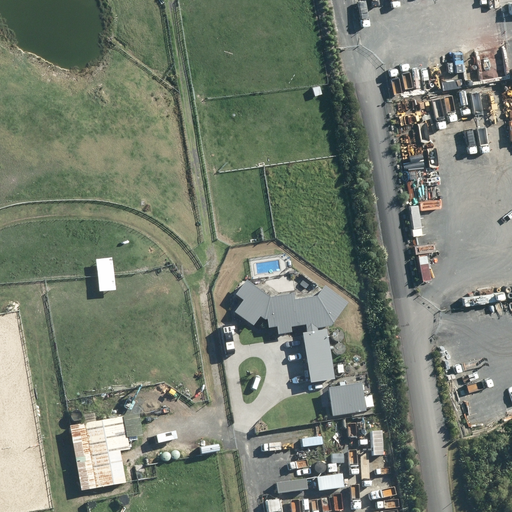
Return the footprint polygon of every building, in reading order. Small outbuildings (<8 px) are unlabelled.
[(335,326),(350,306),(326,288),(318,299),(295,301),(294,295),(277,295),(277,298),(270,298),(248,281),(235,297),(243,303),(234,314),(253,329),(262,319),(266,322),(266,330),(278,330),(278,336),(291,336),(291,329),(306,328),(307,335),(303,335),(310,385),(336,381),(328,332),(320,333),(320,330),(335,329),(335,326)] [(363,386),(329,389),(331,417),(366,414),(363,386)] [(74,447),(80,493),(127,486),(122,454),(130,453),(125,416),(71,424),(74,447)] [(359,451),(347,453),(349,467),(361,465),(359,451)] [(146,464),(133,466),(135,483),(148,481),(146,464)] [(341,474),(315,478),(317,492),(343,489),(341,474)] [(308,479),(275,483),(277,495),(309,491),(308,479)] [(298,496),(281,499),(283,511),(309,511),(308,505),(300,506),(298,496)]
